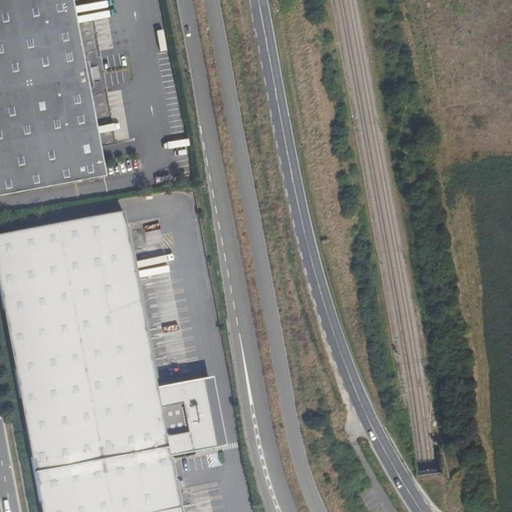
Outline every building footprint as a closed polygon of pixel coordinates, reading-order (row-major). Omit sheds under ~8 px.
[(0,0),(0,192),(97,173),(66,0),(0,0)] [(98,67),(88,68),(90,80),(100,78),(98,67)] [(156,386),(121,208),(0,231),(0,299),(33,470),(166,445),(168,445),(165,433),(160,404),(156,386)] [(209,375),(156,386),(160,404),(182,400),(188,429),(165,433),(168,445),(169,452),(222,442),(209,375)] [(166,445),(33,470),(40,511),(179,511),(167,453),(166,445)]
